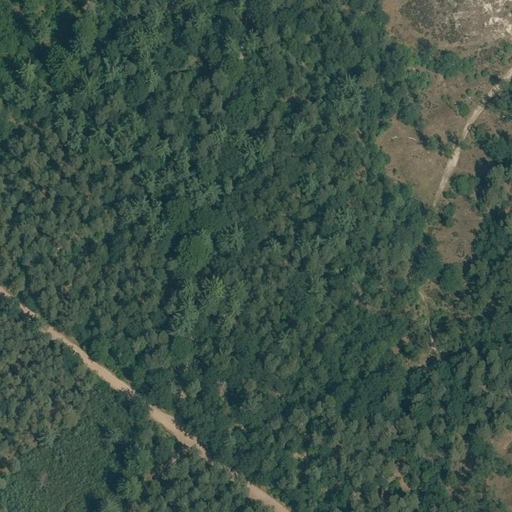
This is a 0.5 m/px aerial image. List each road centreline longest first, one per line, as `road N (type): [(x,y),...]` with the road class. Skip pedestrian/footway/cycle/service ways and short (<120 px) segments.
road 1 (track): [(250,0),(189,351)]
road 2 (track): [(0,293),(200,449)]
road 3 (track): [(434,368),(209,439),(200,449)]
